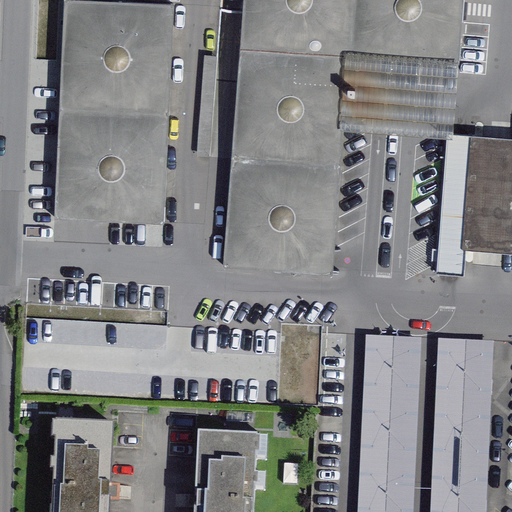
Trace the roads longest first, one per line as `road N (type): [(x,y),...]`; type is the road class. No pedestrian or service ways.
road 1 (unclassified): [(191,0),(184,280)]
road 2 (residential): [(7,250),(17,0)]
road 3 (unclassified): [(414,90),(381,88),(366,297)]
road 4 (unclassified): [(366,297),(349,511)]
road 5 (unclassified): [(398,299),(414,90)]
road 6 (unclassified): [(184,280),(366,297)]
road 7 (unclassified): [(7,250),(184,280)]
road 8 (unclassified): [(504,46),(500,95),(414,90)]
road 9 (residential): [(0,382),(7,250)]
